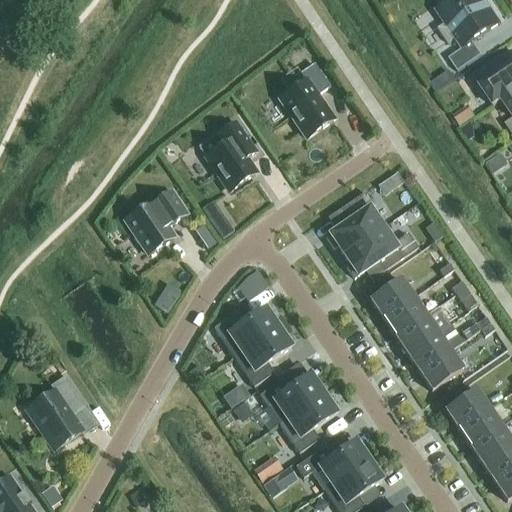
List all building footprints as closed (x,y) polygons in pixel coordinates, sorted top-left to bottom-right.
[(500,27),(481,0),(441,0),(436,3),(440,8),(435,11),(445,26),(437,31),(447,46),(455,40),(462,51),(448,60),(457,74),(481,57),(472,44),(498,26),(499,27),(500,27)] [(501,103),(500,101),(511,93),(511,65),(502,73),(494,62),(472,77),(493,108),(501,103)] [(280,102),(307,141),(333,123),(316,98),(330,89),(314,66),(301,75),(306,84),(280,102)] [(429,85),(435,93),(452,79),(445,71),(429,85)] [(511,93),(500,101),(501,103),(511,118),(511,121),(505,126),(511,136),(511,93)] [(212,140),(219,150),(206,159),(230,193),(255,177),(245,162),(256,154),(245,139),(235,124),(212,140)] [(393,192),(403,185),(397,175),(387,182),(393,192)] [(166,231),(186,218),(170,194),(150,208),(149,206),(125,223),(148,257),(173,241),(166,231)] [(337,249),(343,258),(383,231),(368,210),(373,207),(365,194),(340,211),(349,223),(325,239),(334,251),(337,249)] [(211,203),(199,211),(220,240),(231,232),(211,203)] [(383,274),(417,251),(407,236),(393,246),(383,231),(343,258),(348,265),(345,268),(354,281),(377,265),(383,274)] [(382,322),(414,300),(401,281),(369,302),(382,322)] [(452,290),(456,297),(466,290),(462,283),(452,290)] [(154,307),(167,315),(180,295),(166,287),(154,307)] [(456,297),(461,303),(471,296),(466,290),(456,297)] [(394,339),(426,318),(414,300),(382,322),(394,339)] [(437,308),(427,315),(439,334),(449,327),(437,308)] [(213,332),(233,361),(276,331),(263,312),(240,327),(234,318),(213,332)] [(406,357),(438,336),(426,318),(394,339),(406,357)] [(476,326),(481,332),(491,325),(486,319),(476,326)] [(481,332),(485,339),(495,332),(491,325),(481,332)] [(290,351),(276,331),(233,361),(253,390),(273,376),(267,366),(290,351)] [(418,375),(450,354),(438,336),(406,357),(418,375)] [(450,354),(418,375),(431,395),(463,373),(450,354)] [(74,417),(86,408),(66,378),(50,389),(54,394),(26,413),(54,454),(85,433),(74,417)] [(287,422),(322,398),(310,379),(286,395),(280,385),(259,399),(279,427),(287,422)] [(230,411),(249,398),(241,386),(222,399),(230,411)] [(456,432),(489,410),(476,391),(444,414),(456,432)] [(322,398),(287,422),(294,433),(286,438),(298,456),(319,442),(312,433),(335,417),(322,398)] [(468,450),(501,428),(489,410),(456,432),(468,450)] [(481,468),(511,446),(511,444),(501,428),(468,450),(481,468)] [(311,475),(324,494),(367,464),(354,445),(331,460),(324,450),(295,470),(303,481),(311,475)] [(493,486),(511,472),(511,446),(481,468),(493,486)] [(282,471),(273,459),(253,474),(261,486),(282,471)] [(381,484),(367,464),(324,494),(336,511),(359,511),(364,509),(357,499),(381,484)] [(511,472),(493,486),(506,505),(511,500),(511,472)] [(0,511),(32,511),(10,479),(0,486),(0,511)]
